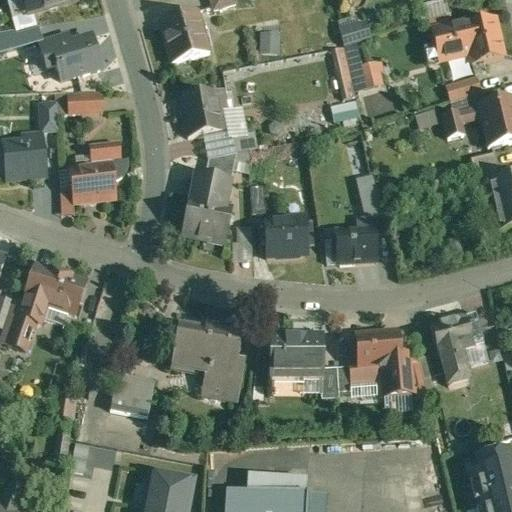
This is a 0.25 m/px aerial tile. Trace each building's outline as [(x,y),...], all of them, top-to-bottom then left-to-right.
[(20,0),(27,21),(80,5),(78,0),(20,0)] [(233,0),(209,0),(213,13),(235,6),(233,0)] [(196,14),(158,25),(158,26),(159,26),(171,66),(170,67),(170,68),(208,57),(208,55),(207,56),(195,16),(196,15),(196,14)] [(463,25),(446,28),(447,29),(430,33),(438,64),(468,57),(470,68),(503,60),(494,22),(464,29),(463,25)] [(365,25),(339,33),(343,48),(369,41),(365,25)] [(41,29),(13,38),(17,52),(46,44),(41,29)] [(12,35),(0,36),(0,56),(17,52),(13,38),(12,35)] [(279,37),(260,36),(259,57),(278,58),(279,37)] [(92,41),(53,53),(63,86),(102,75),(92,41)] [(343,51),(353,96),(365,93),(360,68),(355,47),(343,49),(343,51)] [(343,51),(330,54),(341,103),(354,100),(353,96),(343,51)] [(381,64),(360,68),(365,93),(383,89),(380,77),(384,76),(381,64)] [(475,80),(445,89),(450,106),(480,97),(475,80)] [(98,95),(67,97),(68,118),(102,117),(102,115),(101,115),(101,101),(101,99),(99,100),(98,95)] [(215,96),(180,103),(187,141),(222,134),(215,96)] [(453,116),(441,119),(447,142),(463,138),(458,116),(477,112),(477,109),(483,107),(480,97),(450,106),(453,116)] [(483,107),(477,109),(477,112),(487,152),(511,145),(511,100),(483,107)] [(354,104),(330,111),(335,127),(358,120),(354,104)] [(55,106),(39,107),(41,133),(57,132),(55,106)] [(420,130),(438,125),(434,112),(416,117),(420,130)] [(253,135),(229,140),(232,158),(235,157),(256,151),(253,135)] [(43,144),(3,146),(6,185),(9,185),(9,181),(25,180),(26,183),(46,182),(43,144)] [(119,145),(101,148),(100,145),(92,146),(92,149),(89,149),(90,163),(76,165),(77,170),(69,171),(74,205),(115,200),(113,181),(118,180),(123,177),(126,172),(127,166),(126,161),(120,163),(120,161),(121,161),(120,159),(118,147),(119,147),(119,145)] [(493,156),(470,162),(473,174),(496,168),(493,156)] [(232,158),(207,162),(203,180),(229,187),(235,157),(232,158)] [(496,168),(473,174),(478,195),(494,191),(493,184),(500,183),(496,168)] [(203,180),(195,179),(191,203),(189,202),(181,238),(204,244),(206,239),(220,242),(219,247),(223,248),(230,212),(224,211),(229,187),(203,180)] [(511,179),(500,183),(493,184),(494,191),(504,231),(511,229),(511,179)] [(263,189),(249,190),(251,217),(264,216),(263,189)] [(377,195),(359,200),(364,221),(382,217),(377,195)] [(303,222),(282,223),(282,220),(279,221),(280,226),(263,227),(264,262),(268,262),(268,259),(304,258),(304,260),(307,260),(305,219),(303,219),(303,222)] [(374,233),(334,235),(336,267),(339,267),(339,269),(353,268),(353,266),(376,265),(374,233)] [(84,287),(35,270),(23,309),(11,305),(1,334),(0,337),(0,347),(24,356),(36,321),(67,332),(72,318),(73,319),(76,310),(81,311),(85,298),(81,296),(84,287)] [(0,301),(0,333),(1,334),(11,305),(0,301)] [(464,319),(429,329),(438,361),(440,360),(460,355),(473,351),(472,349),(483,346),(479,330),(468,333),(464,319)] [(219,328),(201,325),(199,338),(178,334),(171,373),(203,378),(199,402),(236,408),(242,370),(235,369),(241,336),(218,332),(219,328)] [(396,335),(356,339),(359,385),(378,384),(379,401),(411,398),(405,369),(399,370),(396,335)] [(322,340),(270,339),(269,380),(303,380),(303,384),(321,384),(321,372),(322,340)] [(460,355),(440,360),(447,389),(468,383),(460,355)] [(267,358),(256,357),(253,389),(265,390),(267,358)] [(428,358),(417,361),(418,366),(418,367),(422,383),(433,380),(428,358)] [(418,366),(405,369),(411,398),(413,404),(426,400),(422,383),(418,367),(418,366)] [(350,370),(336,371),(337,396),(352,394),(350,370)] [(336,371),(321,372),(321,384),(321,403),(338,402),(337,396),(336,371)] [(154,384),(116,377),(109,414),(147,421),(154,384)] [(73,423),(75,404),(67,403),(64,422),(73,423)] [(511,511),(511,453),(464,465),(474,511),(511,511)] [(187,511),(194,482),(152,474),(144,511),(187,511)] [(306,481),(247,478),(246,494),(304,498),(306,481)] [(18,511),(25,498),(7,490),(0,505),(0,509),(6,511),(18,511)] [(246,494),(227,493),(226,511),(321,511),(322,499),(304,498),(246,494)]
